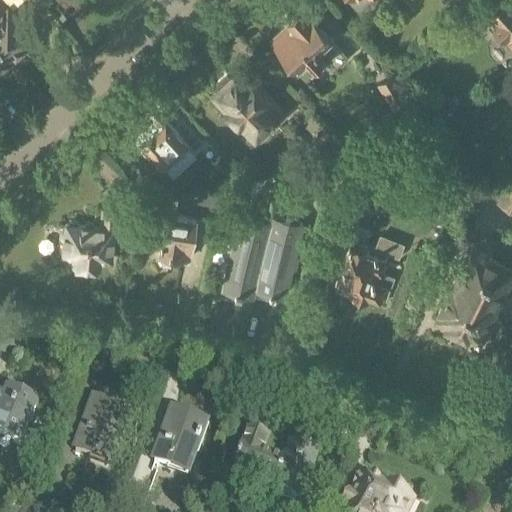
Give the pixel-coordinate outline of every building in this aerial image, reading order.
[(350,0),(361,11),(372,0),(350,0)] [(511,0),(502,0),(485,16),(491,23),(490,24),(492,26),(491,31),(497,38),(502,37),(505,40),(506,39),(511,45),(511,0)] [(7,9),(0,1),(0,43),(12,57),(37,34),(21,16),(18,19),(8,8),(7,9)] [(346,56),(339,49),(309,16),(308,17),(298,7),(286,18),(290,22),(271,40),(296,67),(303,61),(310,69),(323,57),(322,56),(327,52),(338,64),(346,56)] [(0,67),(12,57),(0,43),(0,67)] [(263,131),(284,110),(251,76),(245,82),(234,71),(214,90),(228,104),(224,108),(237,122),(241,118),(254,131),(259,126),(263,131)] [(393,110),(407,100),(392,76),(380,84),(388,95),(384,98),(393,110)] [(165,165),(173,175),(195,156),(186,146),(188,145),(165,119),(140,141),(142,143),(140,148),(144,154),(150,152),(163,167),(165,165)] [(338,157),(345,150),(323,127),(305,145),(321,162),(332,152),(338,157)] [(236,173),(232,170),(233,169),(221,156),(212,164),(224,177),(225,176),(228,180),(236,173)] [(357,160),(352,181),(365,184),(370,164),(357,160)] [(341,171),(343,164),(334,161),(332,168),(341,171)] [(134,192),(121,177),(104,191),(117,206),(134,192)] [(511,180),(498,202),(511,210),(511,180)] [(217,210),(229,213),(234,195),(222,192),(217,210)] [(140,197),(139,208),(161,213),(157,252),(189,257),(191,242),(198,243),(202,218),(176,214),(178,197),(140,197)] [(110,258),(115,211),(104,210),(102,227),(66,223),(66,228),(61,230),(60,238),(64,240),(63,253),(73,254),(72,261),(77,262),(79,266),(89,267),(93,265),(93,263),(97,264),(98,257),(110,258)] [(136,225),(137,214),(126,213),(124,224),(136,225)] [(253,296),(255,288),(271,222),(241,215),(223,288),(253,296)] [(285,296),(302,223),(273,215),(271,222),(255,288),(285,296)] [(375,246),(366,243),(367,240),(367,234),(363,231),(358,231),(355,235),(354,239),(351,238),(350,242),(346,241),(343,249),(347,250),(335,285),(352,291),(352,296),(358,298),(363,295),(367,297),(367,295),(384,301),(393,275),(381,271),(386,256),(384,255),(386,251),(398,256),(403,243),(380,234),(375,246)] [(505,297),(509,290),(507,285),(506,284),(511,271),(511,269),(486,257),(491,247),(474,238),(451,286),(447,284),(443,293),(446,294),(435,317),(446,322),(444,326),(465,337),(467,333),(479,338),(482,331),(490,335),(496,334),(501,324),(498,318),(491,314),(499,298),(500,299),(505,297)] [(0,438),(18,447),(36,407),(7,394),(5,399),(0,397),(0,438)] [(109,466),(125,418),(92,406),(75,454),(109,466)] [(186,476),(204,428),(171,416),(154,464),(186,476)] [(273,489),(283,463),(263,456),(269,441),(245,433),(240,447),(242,448),(240,452),(238,452),(236,458),(238,459),(230,479),(235,481),(230,495),(244,500),(251,481),(273,489)] [(283,463),(273,489),(272,494),(298,503),(316,455),(290,445),(283,463)] [(409,511),(413,505),(360,477),(348,499),(346,498),(340,509),(345,511),(409,511)] [(129,486),(119,511),(142,511),(149,493),(129,486)] [(33,511),(57,511),(64,494),(43,487),(39,498),(33,511)] [(32,511),(33,511),(39,498),(31,494),(29,498),(25,500),(24,505),(32,511)]
